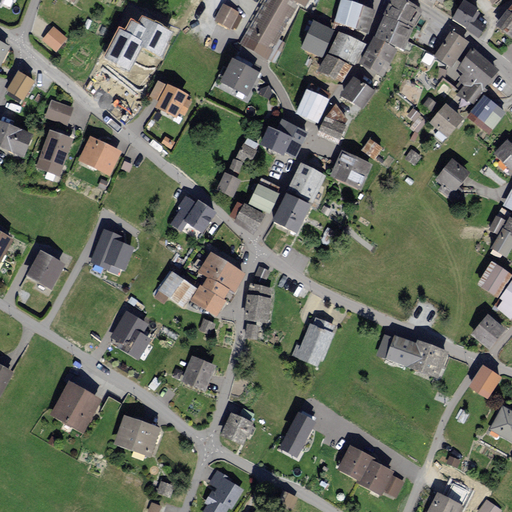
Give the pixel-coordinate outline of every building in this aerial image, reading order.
[(262,0),(239,43),(268,61),(298,4),(304,7),(307,0),(262,0)] [(420,14),(398,0),(388,0),(379,18),(410,32),(420,14)] [(443,0),(410,0),(430,11),(434,5),(439,8),(443,0)] [(497,0),(470,0),(481,14),(497,0)] [(373,12),(338,1),(331,25),(366,37),(373,12)] [(460,3),(449,22),(475,40),(484,26),(478,23),(482,16),(460,3)] [(222,5),(214,20),(213,21),(229,30),(238,13),(222,5)] [(503,12),(492,28),(509,42),(511,38),(511,5),(511,7),(509,5),(504,13),(503,12)] [(379,18),(370,39),(396,52),(401,54),(410,32),(379,18)] [(332,32),(309,22),(298,50),(319,60),(332,32)] [(65,40),(51,29),(40,42),(55,54),(65,40)] [(467,46),(447,33),(431,59),(450,71),(467,46)] [(357,43),(336,34),(326,55),(352,69),(363,47),(357,45),(357,43)] [(396,52),(370,39),(365,52),(389,66),(396,52)] [(426,49),(422,57),(429,61),(434,53),(426,49)] [(497,72),(469,50),(453,71),(461,77),(457,82),(463,87),(468,91),(472,85),(482,92),(497,72)] [(381,80),(389,66),(365,52),(357,67),(381,80)] [(350,69),(324,56),(315,72),(340,85),(350,69)] [(233,62),(228,59),(217,83),(245,98),(257,75),(250,70),(252,65),(236,57),(233,62)] [(15,73),(4,92),(22,104),(33,84),(15,73)] [(360,111),(372,93),(350,79),(337,97),(360,111)] [(185,97),(155,82),(146,99),(155,104),(152,109),(173,121),(176,115),(182,118),(189,104),(183,101),(185,97)] [(306,92),(303,91),(293,115),(315,126),(328,102),(326,101),(330,96),(309,85),(306,92)] [(468,91),(463,87),(455,97),(470,108),(482,92),(472,85),(468,91)] [(505,115),(481,97),(463,120),(487,138),(505,115)] [(434,104),(427,99),(420,108),(427,113),(434,104)] [(72,110),(50,101),(43,120),(66,128),(72,110)] [(461,121),(443,105),(426,126),(444,141),(461,121)] [(336,146),(343,127),(323,119),(315,137),(336,146)] [(273,132),(265,127),(256,145),(279,158),(281,154),(293,161),(307,136),(279,121),(273,132)] [(0,124),(0,150),(21,161),(30,136),(0,124)] [(46,132),(33,169),(58,178),(70,142),(46,132)] [(87,139),(76,163),(108,179),(120,155),(87,139)] [(242,146),(233,159),(242,165),(245,161),(247,163),(254,153),(253,152),(257,146),(246,139),(242,146)] [(387,153),(367,139),(358,152),(373,162),(378,155),(383,159),(387,153)] [(504,142),(491,157),(511,175),(511,143),(509,147),(504,142)] [(410,149),(403,157),(412,165),(420,157),(410,149)] [(370,166),(339,152),(327,178),(359,192),(370,166)] [(468,174),(450,160),(433,182),(451,196),(468,174)] [(242,166),(231,161),(226,172),(237,177),(242,166)] [(310,204),(323,178),(297,165),(284,191),(297,197),(310,204)] [(239,184),(221,175),(213,192),(231,201),(239,184)] [(256,185),(245,206),(266,216),(271,206),(276,195),(274,194),(277,188),(260,179),(256,185)] [(511,187),(501,208),(511,213),(511,187)] [(294,237),(308,208),(282,196),(268,224),(294,237)] [(192,204),(183,197),(175,209),(179,212),(169,226),(175,230),(180,223),(189,229),(200,237),(209,223),(214,216),(204,209),(194,202),(192,204)] [(240,206),(235,203),(226,217),(233,221),(232,223),(254,235),(265,216),(241,204),(240,206)] [(505,224),(494,217),(486,232),(496,238),(505,224)] [(511,218),(509,217),(505,224),(499,233),(511,240),(511,218)] [(105,234),(95,260),(108,265),(109,262),(123,267),(130,250),(125,248),(123,231),(105,234)] [(511,248),(511,240),(499,233),(496,238),(489,249),(505,260),(511,248)] [(0,257),(8,242),(0,237),(0,257)] [(49,260),(36,254),(23,277),(35,284),(48,292),(62,268),(49,260)] [(195,274),(203,279),(188,303),(214,318),(228,294),(231,296),(243,276),(224,265),(207,255),(195,274)] [(511,277),(489,263),(474,286),(495,300),(511,277)] [(258,265),(252,278),(265,284),(270,271),(258,265)] [(180,281),(168,273),(152,297),(163,305),(166,300),(181,310),(194,291),(180,281)] [(511,283),(510,282),(496,301),(500,304),(495,310),(511,322),(511,283)] [(246,296),(245,296),(241,322),(267,326),(270,300),(268,299),(270,289),(248,286),(246,296)] [(134,319),(123,313),(108,339),(119,345),(127,350),(124,355),(137,363),(150,341),(140,336),(146,326),(134,319)] [(504,333),(486,316),(469,336),(488,352),(504,333)] [(319,369),(337,329),(311,318),(299,346),(295,345),(290,356),(319,369)] [(202,320),(197,332),(209,337),(214,325),(202,320)] [(257,327),(244,326),(243,341),(255,342),(257,327)] [(382,360),(404,369),(413,345),(391,336),(389,339),(381,336),(375,353),(384,356),(382,360)] [(449,356),(415,342),(405,369),(440,383),(449,356)] [(200,363),(188,358),(179,383),(202,392),(212,368),(200,363)] [(0,397),(11,375),(0,369),(0,397)] [(481,369),(466,390),(485,402),(498,380),(481,369)] [(81,437),(99,402),(65,383),(47,416),(81,437)] [(298,457),(317,416),(298,407),(279,448),(298,457)] [(511,413),(500,407),(488,432),(511,445),(511,413)] [(251,426),(227,414),(217,437),(240,447),(251,426)] [(148,461),(157,432),(121,418),(111,447),(148,461)] [(392,474),(369,462),(370,460),(347,447),(334,471),(356,484),(379,497),(381,494),(394,501),(403,483),(391,476),(392,474)] [(229,511),(243,492),(214,469),(211,474),(205,486),(198,505),(204,506),(200,511),(226,511),(227,511),(228,511),(229,511)] [(172,488),(158,482),(155,494),(168,500),(172,488)] [(284,494),(280,501),(292,507),(295,500),(284,494)] [(434,495),(426,511),(457,511),(460,508),(434,495)] [(501,511),(485,500),(477,511),(501,511)] [(152,502),(149,511),(150,511),(158,511),(161,505),(152,502)]
